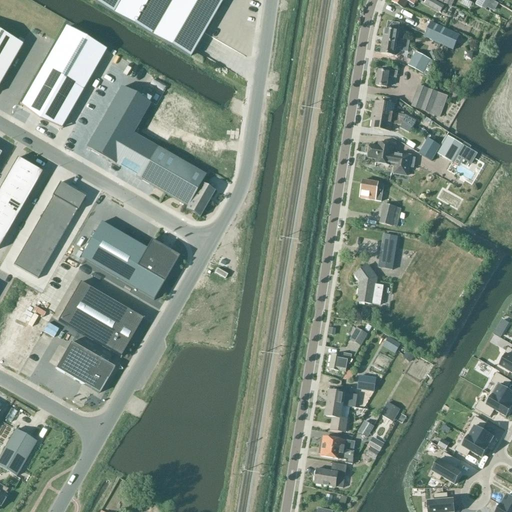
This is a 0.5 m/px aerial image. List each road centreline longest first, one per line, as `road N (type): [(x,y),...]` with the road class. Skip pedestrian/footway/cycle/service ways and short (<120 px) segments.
road 1 (unclassified): [(287,511),(376,0)]
road 2 (unclassified): [(271,0),(242,184),(209,245)]
road 3 (residential): [(0,126),(209,245)]
road 4 (unclassified): [(209,245),(100,435)]
